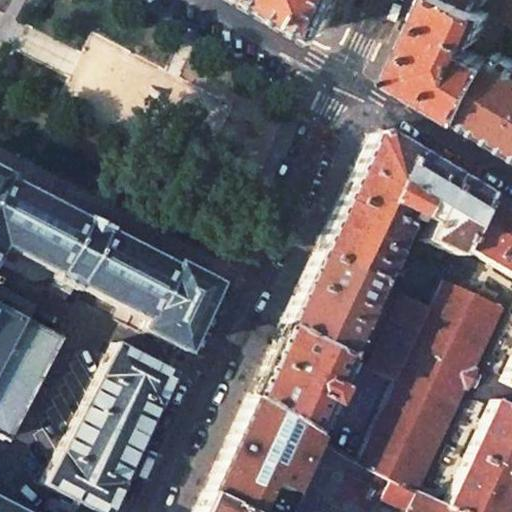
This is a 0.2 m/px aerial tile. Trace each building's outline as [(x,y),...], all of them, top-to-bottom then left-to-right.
[(277,0),(325,29),(328,28),(341,0),(277,0)] [(511,18),(472,0),(428,0),(396,71),(464,114),(511,18)] [(511,0),(472,0),(511,18),(511,0)] [(511,18),(464,114),(511,142),(511,18)] [(366,134),(312,253),(376,282),(402,225),(397,222),(399,219),(406,222),(410,215),(425,222),(417,239),(450,255),(455,245),(479,192),(379,131),(366,134)] [(3,175),(0,173),(0,511),(104,511),(118,483),(116,482),(130,453),(131,454),(139,436),(138,435),(152,406),(153,407),(169,372),(111,342),(93,375),(93,376),(55,450),(54,450),(36,483),(38,484),(29,502),(47,511),(20,511),(0,501),(0,247),(50,274),(48,278),(70,290),(73,285),(139,320),(135,328),(179,351),(211,283),(170,262),(169,264),(103,229),(104,227),(80,215),(79,217),(2,176),(3,175)] [(511,212),(479,192),(455,245),(511,278),(511,212)] [(312,253),(279,323),(346,358),(350,359),(353,353),(345,349),(376,282),(312,253)] [(371,471),(412,491),(499,308),(438,279),(424,306),(391,381),(353,462),(371,471)] [(424,306),(401,295),(368,369),(391,381),(424,306)] [(55,337),(0,308),(0,440),(1,441),(55,337)] [(279,323),(246,396),(310,435),(317,420),(333,385),(336,387),(338,382),(335,380),(346,358),(279,323)] [(511,387),(511,350),(498,380),(511,387)] [(246,396),(201,492),(240,511),(239,511),(292,511),(323,443),(310,435),(246,396)] [(496,511),(511,478),(511,409),(490,399),(440,506),(451,511),(496,511)] [(451,511),(440,506),(412,491),(371,471),(357,497),(385,511),(451,511)] [(239,511),(240,511),(201,492),(191,511),(239,511)]
